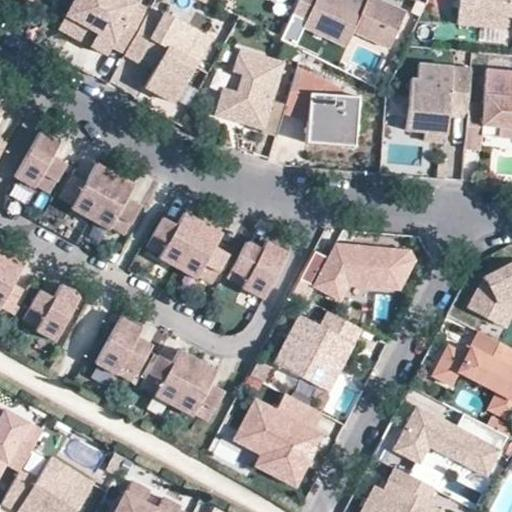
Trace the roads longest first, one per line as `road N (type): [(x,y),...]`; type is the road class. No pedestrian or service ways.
road 1 (residential): [(324,197),(249,339),(224,343),(0,223)]
road 2 (residential): [(482,211),(324,511)]
road 3 (residential): [(48,83),(249,191),(324,197)]
road 4 (residential): [(324,197),(482,211)]
